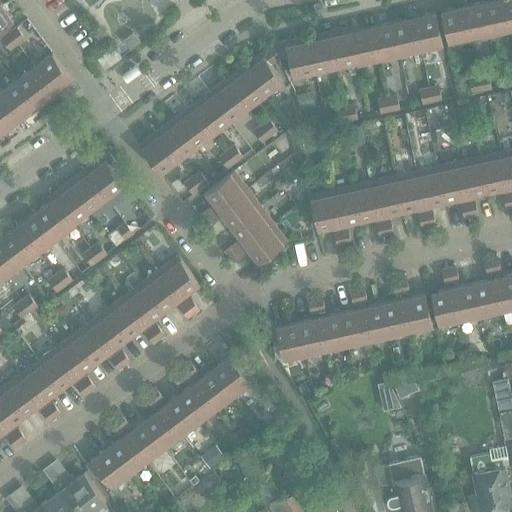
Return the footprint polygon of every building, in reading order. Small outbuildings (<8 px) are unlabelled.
[(493,37),(511,32),(511,24),(506,0),(490,0),(485,1),(493,37)] [(472,41),(493,37),(485,1),(464,6),(472,41)] [(0,29),(12,21),(0,4),(0,29)] [(450,46),(472,41),(464,6),(442,11),(450,46)] [(414,17),(422,53),(444,48),(437,12),(414,17)] [(401,57),(422,53),(414,17),(393,22),(401,57)] [(380,62),(401,57),(393,22),(372,27),(380,62)] [(9,31),(17,43),(25,36),(17,25),(9,31)] [(351,32),(352,31),(351,26),(329,31),(337,68),(356,63),(358,63),(351,32)] [(357,67),(380,62),(372,27),(352,31),(351,32),(358,63),(356,63),(357,67)] [(9,49),(17,43),(9,31),(1,37),(9,49)] [(124,39),(132,50),(142,42),(133,31),(124,39)] [(315,73),(337,68),(329,31),(307,36),(315,73)] [(293,78),(315,73),(307,36),(272,44),(280,60),(289,58),(293,78)] [(272,66),(280,60),(272,44),(244,65),(266,95),(284,82),(272,66)] [(106,69),(122,56),(114,46),(98,58),(106,69)] [(34,66),(56,95),(74,82),(52,53),(34,66)] [(249,108),(266,95),(244,65),(226,78),(249,108)] [(39,108),(56,95),(34,66),(17,79),(39,108)] [(460,95),(466,93),(464,84),(466,84),(464,72),(455,74),(460,95)] [(480,76),(483,90),(491,88),(488,74),(480,76)] [(472,92),(483,90),(480,76),(469,79),(472,92)] [(232,121),(249,108),(226,78),(209,91),(232,121)] [(0,93),(21,121),(39,108),(17,79),(0,91),(0,93)] [(430,87),(433,101),(441,99),(438,85),(430,87)] [(423,103),(433,101),(430,87),(420,90),(423,103)] [(215,134),(232,121),(209,91),(192,104),(215,134)] [(297,95),(300,109),(313,106),(310,92),(297,95)] [(510,100),(508,92),(500,94),(502,102),(510,100)] [(0,129),(3,134),(21,121),(0,93),(0,129)] [(388,95),(391,110),(400,108),(396,93),(388,95)] [(380,113),(391,110),(388,95),(377,98),(380,113)] [(453,103),(446,105),(448,112),(455,111),(453,103)] [(197,147),(215,134),(192,104),(175,117),(197,147)] [(345,106),(348,120),(357,118),(354,104),(345,106)] [(338,122),(348,120),(345,106),(335,108),(338,122)] [(180,160),(197,147),(175,117),(157,130),(180,160)] [(261,124),(269,135),(277,130),(269,118),(261,124)] [(262,141),(269,135),(261,124),(254,130),(262,141)] [(345,149),(365,145),(361,126),(341,130),(345,149)] [(162,174),(180,160),(157,130),(140,144),(162,174)] [(306,137),(298,138),(298,140),(299,144),(300,149),(308,147),(306,137)] [(226,149),(235,162),(244,156),(233,143),(226,149)] [(228,168),(235,162),(226,149),(218,155),(228,168)] [(509,187),(511,186),(511,149),(501,152),(509,187)] [(83,168),(105,197),(123,183),(111,167),(117,163),(107,150),(83,168)] [(488,192),(509,187),(501,152),(480,157),(488,192)] [(445,201),(437,166),(435,156),(416,160),(418,171),(416,171),(424,206),(445,201)] [(467,197),(488,192),(480,157),(459,161),(467,197)] [(445,201),(467,197),(459,161),(437,166),(445,201)] [(87,210),(105,197),(83,168),(66,181),(87,210)] [(192,176),(200,187),(208,182),(200,170),(192,176)] [(219,210),(249,188),(235,170),(206,192),(219,210)] [(403,211),(424,206),(416,171),(395,176),(403,211)] [(193,193),(200,187),(192,176),(185,182),(193,193)] [(382,216),(403,211),(395,176),(374,180),(382,216)] [(291,184),(295,189),(301,185),(298,179),(297,179),(291,184)] [(317,230),(340,225),(332,190),(329,179),(315,182),(318,193),(309,195),(317,230)] [(361,221),(382,216),(374,180),(353,185),(361,221)] [(71,222),(87,210),(66,181),(48,195),(51,198),(70,223),(71,222)] [(340,225),(361,221),(353,185),(332,190),(340,225)] [(232,228),(262,206),(249,188),(219,210),(232,228)] [(506,208),(511,206),(511,201),(510,193),(503,194),(506,208)] [(73,226),(71,222),(70,223),(51,198),(34,211),(55,239),(73,226)] [(468,202),(471,216),(478,214),(475,201),(468,202)] [(463,217),(471,216),(468,202),(460,204),(463,217)] [(245,245),(275,224),(262,206),(232,228),(245,245)] [(204,222),(215,214),(210,207),(199,215),(204,222)] [(425,212),(428,225),(435,224),(432,210),(425,212)] [(38,252),(55,239),(34,211),(17,224),(38,252)] [(421,227),(428,225),(425,212),(418,213),(421,227)] [(215,214),(204,222),(207,227),(218,218),(215,214)] [(125,221),(130,228),(136,224),(131,217),(125,221)] [(383,221),(386,234),(393,233),(390,219),(383,221)] [(117,228),(125,239),(134,232),(130,228),(125,221),(117,228)] [(379,236),(386,234),(383,221),(376,223),(379,236)] [(0,237),(21,265),(38,252),(17,224),(0,236),(0,237)] [(275,224),(245,245),(259,263),(288,242),(275,224)] [(341,230),(344,244),(351,242),(348,229),(341,230)] [(337,245),(344,244),(341,230),(334,232),(337,245)] [(0,273),(3,278),(21,265),(0,237),(0,273)] [(89,247),(98,259),(107,253),(97,241),(89,247)] [(230,257),(241,249),(236,242),(225,250),(230,257)] [(91,265),(98,259),(89,247),(82,253),(91,265)] [(241,249),(230,257),(233,261),(244,253),(241,249)] [(180,296),(198,283),(176,254),(158,267),(180,296)] [(492,258),(495,272),(501,270),(498,256),(492,258)] [(487,273),(495,272),(492,258),(484,260),(487,273)] [(450,267),(453,281),(459,280),(456,266),(450,267)] [(54,274),(62,286),(72,279),(63,267),(54,274)] [(162,309),(180,296),(158,267),(141,280),(162,309)] [(444,283),(453,281),(450,267),(441,269),(444,283)] [(56,290),(62,286),(54,274),(47,278),(56,290)] [(505,314),(511,312),(511,274),(496,278),(505,314)] [(400,279),(403,292),(409,291),(406,277),(400,279)] [(483,319),(505,314),(496,278),(475,282),(483,319)] [(395,294),(403,292),(400,279),(392,280),(395,294)] [(145,322),(162,309),(141,280),(123,294),(145,322)] [(462,324),(483,319),(475,282),(454,287),(462,324)] [(358,288),(361,301),(367,300),(364,287),(358,288)] [(441,329),(462,324),(454,287),(433,292),(441,329)] [(353,303),(361,301),(358,288),(350,290),(353,303)] [(405,298),(413,335),(435,330),(427,293),(405,298)] [(128,335),(145,322),(123,294),(106,307),(128,335)] [(27,311),(36,305),(29,296),(21,302),(27,311)] [(316,297),(319,311),(324,310),(321,296),(316,297)] [(184,302),(192,313),(199,308),(191,297),(184,302)] [(310,313),(319,311),(316,297),(307,299),(310,313)] [(392,340),(413,335),(405,298),(384,303),(392,340)] [(21,316),(27,311),(21,302),(14,308),(21,316)] [(188,316),(192,313),(184,302),(180,306),(188,316)] [(371,345),(392,340),(384,303),(362,308),(371,345)] [(111,348),(128,335),(106,307),(89,320),(111,348)] [(350,349),(371,345),(362,308),(341,312),(350,349)] [(329,354),(350,349),(341,312),(320,317),(329,354)] [(307,359),(329,354),(320,317),(299,322),(307,359)] [(93,361),(111,348),(89,320),(72,333),(93,361)] [(150,328),(158,339),(165,334),(157,322),(150,328)] [(286,364),(307,359),(299,322),(270,328),(274,345),(277,358),(284,357),(286,364)] [(153,343),(158,339),(150,328),(145,331),(153,343)] [(76,374),(93,361),(72,333),(55,346),(76,374)] [(478,357),(489,355),(486,341),(475,344),(478,357)] [(59,387),(76,374),(55,346),(37,359),(59,387)] [(115,354),(123,365),(130,360),(121,349),(115,354)] [(258,379),(245,363),(236,351),(212,369),(234,397),(258,379)] [(119,369),(123,365),(115,354),(110,357),(119,369)] [(492,368),(504,366),(503,356),(490,358),(492,368)] [(42,400),(59,387),(37,359),(20,372),(42,400)] [(182,366),(191,377),(198,372),(190,361),(182,366)] [(187,380),(191,377),(182,366),(179,369),(187,380)] [(217,410),(234,397),(212,369),(195,382),(217,410)] [(511,395),(508,378),(507,371),(503,372),(504,379),(492,381),(508,456),(491,460),(489,451),(469,456),(472,470),(477,492),(468,494),(472,511),(511,503),(511,502),(505,465),(511,463),(511,395)] [(25,414),(42,400),(20,372),(3,385),(25,414)] [(81,380),(89,391),(95,386),(87,375),(81,380)] [(84,395),(89,391),(81,380),(76,384),(84,395)] [(200,423),(217,410),(195,382),(177,395),(200,423)] [(0,416),(7,427),(25,414),(3,385),(0,387),(0,416)] [(148,392),(157,403),(164,398),(155,387),(148,392)] [(153,406),(157,403),(148,392),(144,395),(153,406)] [(183,436),(200,423),(177,395),(160,408),(183,436)] [(46,406),(54,417),(61,412),(52,401),(46,406)] [(49,421),(54,417),(46,406),(41,410),(49,421)] [(165,449),(183,436),(160,408),(144,420),(165,449)] [(114,417),(123,428),(129,424),(121,412),(114,417)] [(118,432),(123,428),(114,417),(109,421),(118,432)] [(148,462),(165,449),(144,420),(126,433),(148,462)] [(244,425),(236,431),(244,441),(252,435),(244,425)] [(12,432),(20,443),(26,438),(18,427),(12,432)] [(15,447),(20,443),(12,432),(7,436),(15,447)] [(131,475),(148,462),(126,433),(109,446),(131,475)] [(216,444),(202,455),(211,467),(225,456),(216,444)] [(112,489),(131,475),(109,446),(85,464),(94,477),(100,472),(112,489)] [(373,460),(370,448),(353,452),(355,463),(373,460)] [(384,511),(434,511),(426,474),(407,478),(401,450),(389,453),(392,463),(375,466),(384,511)] [(243,454),(234,458),(241,471),(249,467),(243,454)] [(61,480),(85,511),(89,511),(105,501),(83,472),(72,481),(68,475),(61,480)] [(58,511),(85,511),(61,480),(55,485),(59,490),(48,498),(58,511)] [(281,502),(287,511),(304,511),(293,495),(282,502),(281,502)] [(326,497),(317,502),(321,511),(330,506),(326,497)] [(31,511),(58,511),(48,498),(37,506),(33,501),(27,506),(31,511)] [(287,511),(281,502),(282,502),(279,498),(269,504),(274,511),(287,511)]
